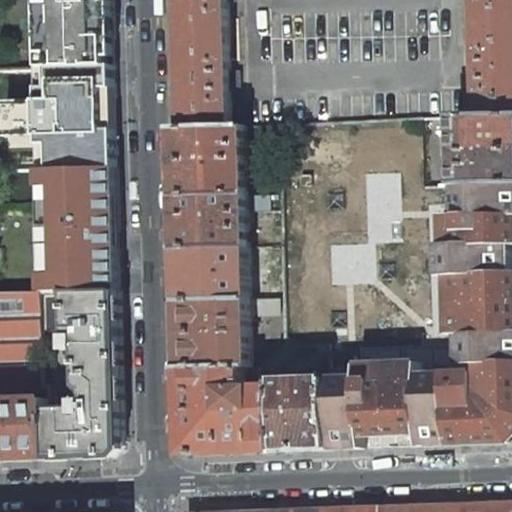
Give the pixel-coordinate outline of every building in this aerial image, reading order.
[(42,69),(116,67),(114,0),(40,0),(47,0),(47,13),(41,14),(42,69)] [(183,0),(186,129),(233,128),(232,90),(240,90),(240,74),(231,74),(229,0),(183,0)] [(481,79),(482,117),(511,116),(511,0),(478,0),(480,63),(472,63),(473,79),(481,79)] [(457,118),(460,187),(511,185),(511,116),(482,117),(474,117),(457,118)] [(186,129),(178,129),(179,197),(249,194),(247,127),(233,128),(186,129)] [(70,293),(122,292),(119,167),(55,169),(56,198),(45,198),(47,294),(65,293),(70,293)] [(44,169),(45,198),(56,198),(55,169),(44,169)] [(303,186),(313,186),(313,175),(302,176),(303,186)] [(422,364),(362,367),(362,378),(332,379),(335,450),(366,449),(365,437),(407,435),(407,424),(423,424),(423,434),(424,447),(511,443),(511,333),(511,320),(511,273),(507,274),(507,257),(511,257),(511,185),(460,187),(461,216),(449,217),(449,246),(443,246),(444,276),(453,276),(466,276),(467,285),(453,286),(455,335),(467,335),(468,374),(422,376),(422,364)] [(249,194),(179,197),(181,249),(251,248),(249,194)] [(251,248),(181,249),(182,302),(253,300),(251,248)] [(453,286),(467,285),(466,276),(453,276),(453,286)] [(89,401),(80,401),(68,402),(69,408),(58,409),(57,385),(51,385),(51,387),(53,460),(116,458),(126,447),(122,292),(70,293),(73,351),(82,350),(83,386),(87,393),(88,393),(89,401)] [(45,387),(46,330),(65,330),(65,293),(47,294),(0,294),(0,461),(53,460),(51,387),(45,387)] [(253,300),(182,302),(184,369),(249,367),(255,367),(253,315),(281,315),(281,299),(253,300)] [(249,367),(184,369),(186,455),(280,452),(277,387),(250,388),(249,367)] [(280,452),(335,450),(332,379),(277,382),(277,387),(280,452)] [(423,424),(407,424),(407,435),(423,434),(423,424)] [(511,511),(511,502),(384,507),(383,511),(511,511)]
